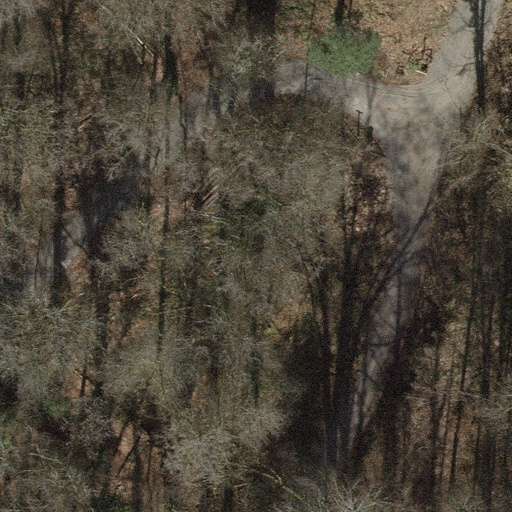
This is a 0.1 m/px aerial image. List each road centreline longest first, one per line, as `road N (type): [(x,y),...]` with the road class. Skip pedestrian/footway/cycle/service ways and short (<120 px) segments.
road 1 (track): [(0,322),(202,113),(302,79),(368,95),(426,135)]
road 2 (track): [(303,511),(358,387),(415,222),(426,135)]
road 3 (track): [(426,135),(471,43),(482,0)]
